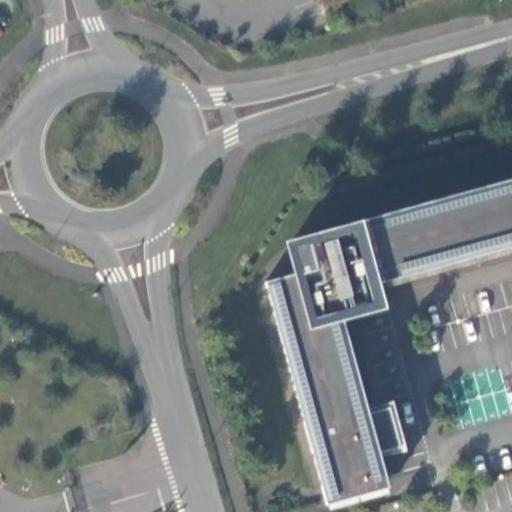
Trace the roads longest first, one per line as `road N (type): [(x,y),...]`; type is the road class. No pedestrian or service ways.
road 1 (secondary): [(186,178),(229,138),(511,37)]
road 2 (secondary): [(511,36),(172,101)]
road 3 (residential): [(80,237),(112,277),(161,379)]
road 4 (residential): [(161,379),(156,222)]
road 5 (residential): [(161,379),(201,511)]
